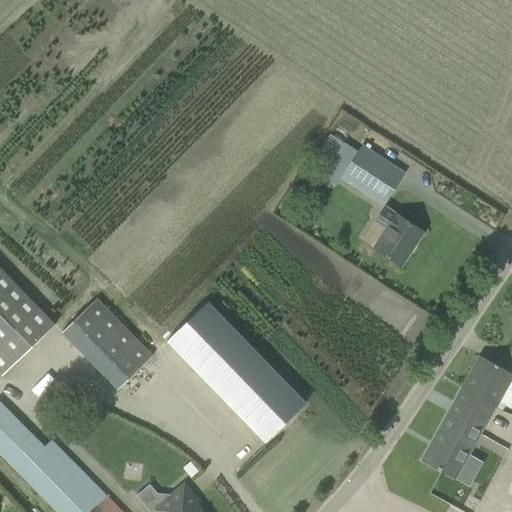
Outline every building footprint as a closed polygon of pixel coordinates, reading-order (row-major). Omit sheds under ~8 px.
[(343,168),(337,178),(382,206),(405,173),(360,143),(355,150),(329,134),(318,150),(343,168)] [(383,229),(371,247),(400,266),(422,233),(383,207),(373,222),(383,229)] [(0,374),(1,375),(54,324),(0,267),(0,374)] [(60,332),(116,389),(152,355),(96,297),(60,332)] [(207,303),(167,342),(264,442),(305,403),(207,303)] [(511,375),(478,356),(461,389),(493,407),(501,411),(504,406),(509,409),(511,404),(511,375)] [(461,389),(420,461),(453,480),(457,472),(478,436),(493,407),(461,389)] [(118,511),(48,442),(17,472),(56,511),(118,511)] [(149,485),(136,496),(149,511),(204,511),(181,484),(167,496),(158,495),(149,485)]
